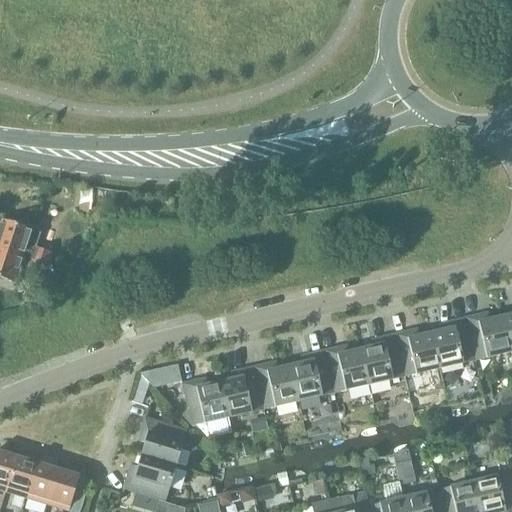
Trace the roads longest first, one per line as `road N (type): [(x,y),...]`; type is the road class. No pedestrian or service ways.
road 1 (residential): [(0,402),(129,353),(486,270),(511,252)]
road 2 (primary): [(0,152),(102,171),(199,175),(299,159),(434,113)]
road 3 (primary): [(396,73),(345,106),(243,135),(160,144),(0,137)]
